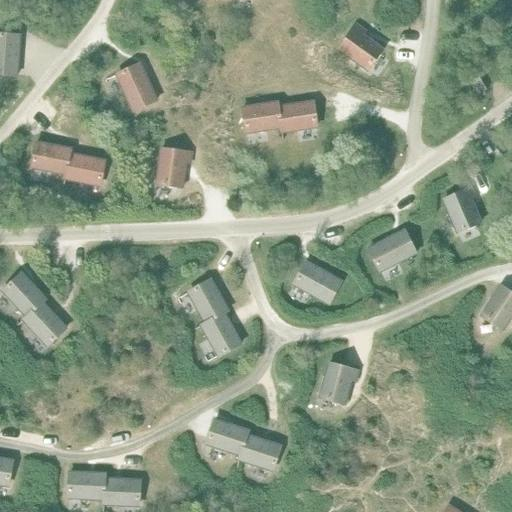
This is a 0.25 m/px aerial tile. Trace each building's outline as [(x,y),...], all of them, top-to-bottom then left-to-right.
[(356,27),(339,51),(367,72),(382,51),(363,37),(365,33),(356,27)] [(0,34),(0,74),(17,76),(19,36),(0,34)] [(139,65),(116,75),(133,112),(156,101),(139,65)] [(475,73),(466,79),(478,97),(487,90),(475,73)] [(313,103),(278,109),(281,130),(282,134),(317,129),(313,103)] [(277,104),(242,110),(246,135),(281,130),(278,109),(277,104)] [(66,175),(70,155),(71,150),(36,143),(31,168),(66,175)] [(161,150),(157,185),(182,188),(185,164),(190,165),(191,154),(161,150)] [(70,155),(66,175),(65,180),(99,187),(104,161),(70,155)] [(471,189),(443,201),(457,233),(480,223),(471,201),(475,199),(471,189)] [(404,231),(368,250),(380,273),(416,254),(404,231)] [(306,263),(293,285),(328,305),(341,282),(306,263)] [(26,317),(41,303),(45,300),(21,274),(2,291),(26,317)] [(205,324),(223,314),(227,311),(210,280),(188,293),(205,324)] [(511,294),(500,287),(481,316),(502,331),(511,315),(511,294)] [(65,329),(41,303),(26,317),(23,321),(47,347),(65,329)] [(240,344),(223,314),(205,324),(201,326),(218,357),(240,344)] [(329,364),(320,398),(344,405),(351,381),(355,383),(358,372),(329,364)] [(214,421),(206,445),(240,456),(246,436),(248,431),(214,421)] [(240,456),(239,460),(272,471),(280,447),(246,436),(240,456)] [(0,459),(0,485),(8,487),(12,461),(0,459)] [(103,500),(104,479),(105,475),(69,473),(68,499),(103,500)] [(104,479),(103,500),(103,505),(138,507),(140,481),(104,479)]
